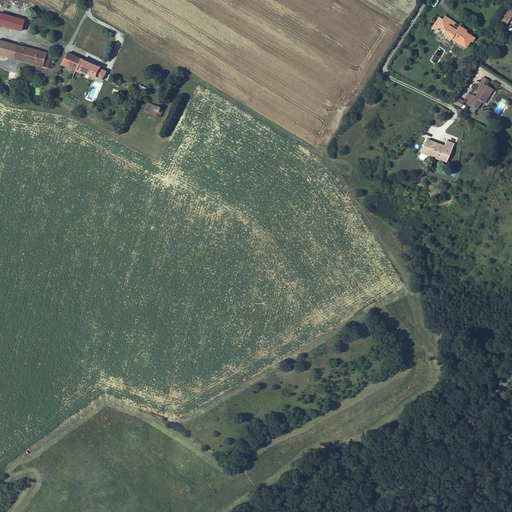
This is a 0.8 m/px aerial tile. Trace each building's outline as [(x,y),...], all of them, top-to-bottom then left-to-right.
[(496,24),(500,27),(504,29),(511,16),(511,10),(507,7),(496,24)] [(0,24),(16,29),(22,30),(26,20),(26,19),(0,12),(0,24)] [(443,22),(439,19),(435,26),(445,31),(443,34),(445,35),(452,40),(460,45),(461,43),(469,47),(472,42),(473,43),(476,39),(469,34),(469,33),(461,28),(460,31),(455,28),(450,25),(452,22),(445,18),(443,22)] [(452,40),(445,35),(442,40),(449,45),(452,40)] [(10,45),(0,42),(0,55),(16,60),(19,47),(10,45)] [(19,47),(16,60),(49,68),(53,56),(26,49),(27,45),(20,44),(19,47)] [(68,53),(63,65),(78,72),(79,72),(83,74),(84,73),(95,78),(97,76),(99,76),(101,71),(99,70),(100,68),(86,61),(85,61),(68,53)] [(487,85),(482,81),(474,92),(478,94),(474,100),(470,98),(465,106),(475,112),(480,105),(481,106),(487,97),(485,96),(488,92),(484,89),(487,85)] [(487,97),(481,106),(482,106),(491,93),(488,92),(485,96),(487,97)] [(453,103),(460,108),(464,101),(457,97),(453,103)] [(165,111),(155,106),(151,115),(161,119),(165,111)] [(426,142),(420,155),(445,165),(453,147),(445,144),(442,149),(426,142)]
